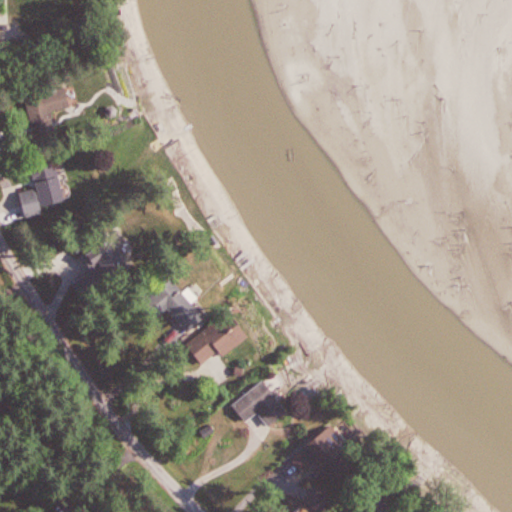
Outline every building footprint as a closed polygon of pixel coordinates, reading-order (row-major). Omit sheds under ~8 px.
[(30,97),(36,122),(78,112),(72,87),(30,97)] [(22,191),(27,217),(47,213),(46,206),(69,201),(61,162),(36,166),(40,188),(22,191)] [(112,271),(123,265),(114,248),(78,266),(84,277),(90,274),(99,291),(118,282),(112,271)] [(190,335),(211,317),(174,275),(153,293),(190,335)] [(255,334),(238,310),(191,345),(209,369),(255,334)] [(250,422),(264,413),(271,425),(291,412),(272,381),(237,403),(250,422)] [(340,462),(345,469),(361,459),(339,426),(294,457),(304,473),(321,462),(327,471),(340,462)] [(396,511),(387,502),(376,511),(396,511)]
